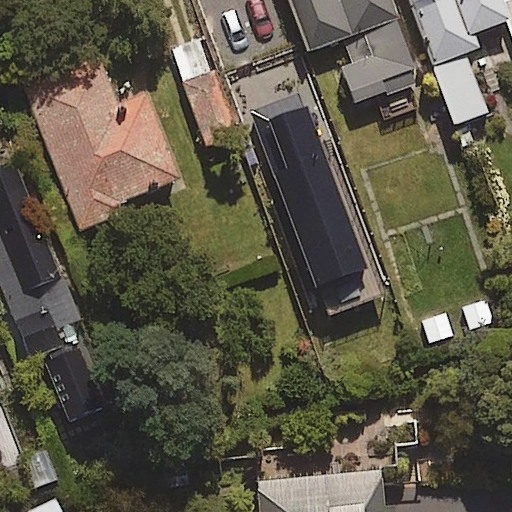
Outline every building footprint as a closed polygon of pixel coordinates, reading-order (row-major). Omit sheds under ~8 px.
[(288,55),(272,0),(200,0),(211,35),(239,27),(255,83),(276,76),(271,60),(288,55)] [(414,83),(385,0),(288,0),(306,52),(334,42),(355,103),(414,83)] [(498,0),(409,0),(457,122),(484,112),(461,54),(478,47),(472,32),(506,19),(511,35),(511,0),(507,0),(500,3),(498,0)] [(201,43),(173,53),(205,148),(234,138),(201,43)] [(113,104),(101,71),(27,98),(76,231),(120,215),(116,203),(177,180),(144,92),(113,104)] [(280,165),(254,90),(232,98),(258,173),(280,165)] [(112,405),(15,165),(0,171),(0,290),(42,394),(53,389),(67,423),(112,405)] [(45,456),(2,470),(11,496),(53,481),(45,456)] [(391,511),(388,472),(255,483),(257,511),(391,511)]
